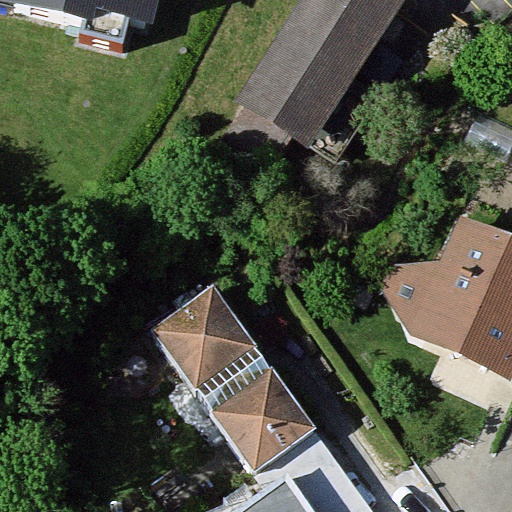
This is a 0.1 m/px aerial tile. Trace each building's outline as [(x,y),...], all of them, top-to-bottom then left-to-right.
[(143,0),(28,0),(137,26),(143,0)] [(410,0),(309,0),(242,108),(314,153),(410,0)] [(511,372),(511,243),(458,221),(431,264),(361,266),(407,339),(509,380),(511,372)] [(203,286),(139,333),(245,479),(309,433),(203,286)] [(230,511),(313,511),(287,472),(230,511)]
